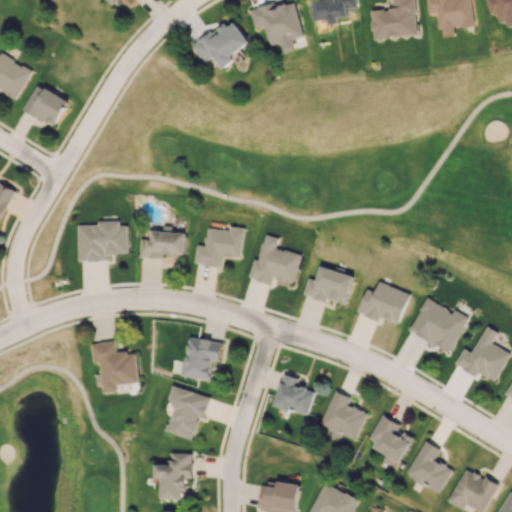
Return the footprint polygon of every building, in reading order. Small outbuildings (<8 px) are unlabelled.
[(312,0),(315,20),(328,18),(328,23),(338,22),(337,17),(349,16),(347,8),(358,6),(356,0),(312,0)] [(418,33),(414,0),(392,0),(393,7),(371,10),(374,38),(418,33)] [(471,0),(427,0),(429,13),(438,12),(441,35),(455,33),(455,27),(474,25),(471,0)] [(511,0),(487,0),(491,13),(497,11),(500,22),(507,20),(508,25),(511,24),(511,0)] [(250,8),(255,27),(266,25),(271,46),(304,37),(295,1),(275,6),(274,2),(250,8)] [(204,63),(214,56),(223,68),(234,60),(231,55),(249,42),(232,18),(192,46),(204,63)] [(0,90),(17,99),(32,70),(0,52),(0,90)] [(23,108),(55,126),(69,101),(37,83),(23,108)] [(0,219),(15,189),(0,182),(0,219)] [(78,260),(109,260),(109,253),(128,253),(127,221),(97,222),(97,224),(78,224),(78,260)] [(140,238),(140,257),(163,257),(163,253),(185,253),(185,232),(171,231),(171,226),(163,225),(163,230),(149,230),(148,239),(140,238)] [(240,257),(245,227),(229,225),(229,230),(207,227),(205,245),(197,244),(194,263),(219,267),(220,255),(240,257)] [(301,254),(276,247),(279,237),(264,233),(251,278),(271,284),(273,277),(293,283),(301,254)] [(308,278),(304,295),(346,304),(353,274),(320,266),(317,280),(308,278)] [(409,292),(378,282),(375,291),(365,288),(357,313),(379,319),(380,316),(399,323),(409,292)] [(409,329),(449,351),(468,316),(454,309),(453,311),(426,297),(409,329)] [(495,381),(510,352),(491,342),(497,331),(486,325),(472,352),(464,348),(455,364),(477,376),(479,372),(495,381)] [(222,341),(188,337),(183,376),(210,379),(212,360),(220,361),(222,341)] [(136,351),(118,352),(117,340),(93,342),(95,362),(101,362),(104,392),(118,391),(117,384),(139,382),(136,351)] [(274,406),(308,414),(314,389),(298,385),(300,377),(282,373),(274,406)] [(210,396),(176,386),(163,429),(192,439),(198,420),(203,421),(210,396)] [(355,439),(367,412),(348,404),(351,397),(334,390),(318,429),(337,437),(339,432),(355,439)] [(399,462),(413,438),(398,429),(401,424),(382,414),(369,438),(376,442),(373,447),(399,462)] [(440,448),(424,440),(406,474),(440,492),(452,468),(435,459),(440,448)] [(161,498),(185,498),(185,477),(192,477),(193,452),(172,452),(171,464),(155,463),(155,476),(162,476),(161,498)] [(448,501),(464,509),(466,504),(481,511),(483,511),(498,484),(466,467),(448,501)] [(295,511),(300,483),(277,479),(276,484),(262,482),(258,508),(281,511),(295,511)] [(309,511),(353,511),(360,498),(324,482),(309,511)] [(511,511),(511,492),(509,491),(497,511),(511,511)]
